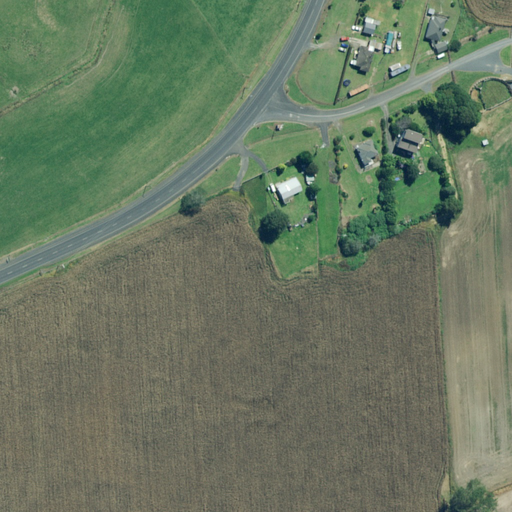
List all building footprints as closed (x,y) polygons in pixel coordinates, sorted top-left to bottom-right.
[(432,40),(437,41),(444,20),(429,16),(423,37),(429,39),(429,41),(432,48),(434,48),(436,53),(446,49),(443,41),(434,45),(432,41),(432,40)] [(372,25),(362,23),(360,32),(370,34),(372,25)] [(386,30),(379,28),(377,37),(384,39),(385,39),(387,30),(386,30)] [(387,30),(385,39),(385,41),(392,43),(394,32),(387,30)] [(381,43),(373,41),(371,48),(379,49),(381,43)] [(372,50),(359,46),(354,61),(348,59),(346,63),(359,67),(358,70),(365,72),(372,50)] [(418,135),(400,129),(394,147),(411,153),(418,135)] [(376,155),(372,145),(356,152),(362,165),(368,162),(367,159),(376,155)] [(373,168),(371,163),(363,167),(365,172),(373,168)] [(300,191),(294,178),(274,187),(282,204),(292,199),(290,195),(300,191)]
